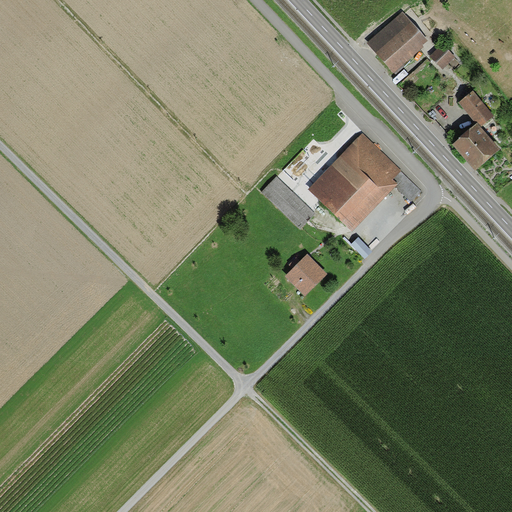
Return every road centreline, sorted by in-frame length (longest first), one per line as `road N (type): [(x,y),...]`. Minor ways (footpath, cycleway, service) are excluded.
road 1 (track): [(0,138),(246,378)]
road 2 (primary): [(298,0),(511,228)]
road 3 (unclassified): [(432,194),(250,0)]
road 4 (track): [(432,194),(246,378)]
road 5 (track): [(246,378),(380,511)]
road 6 (track): [(246,378),(117,511)]
